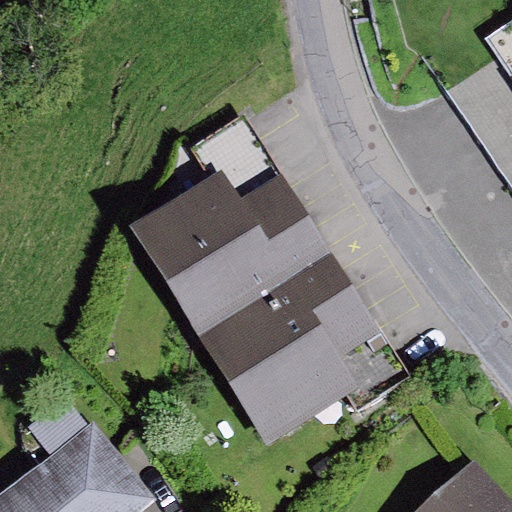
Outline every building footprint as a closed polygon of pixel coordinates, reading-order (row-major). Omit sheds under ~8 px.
[(511,20),(485,39),(494,51),(511,77),(511,20)] [(511,77),(494,51),(444,83),(511,186),(511,77)] [(194,149),(213,178),(231,205),(281,173),(244,117),(194,149)] [(213,178),(133,227),(268,443),(346,394),(327,365),(381,331),(281,173),(231,205),(213,178)] [(412,380),(381,331),(327,365),(346,394),(359,414),(412,380)] [(89,425),(68,398),(30,428),(54,459),(0,500),(0,511),(139,511),(154,500),(93,422),(89,425)] [(511,511),(511,501),(475,462),(421,511),(511,511)]
